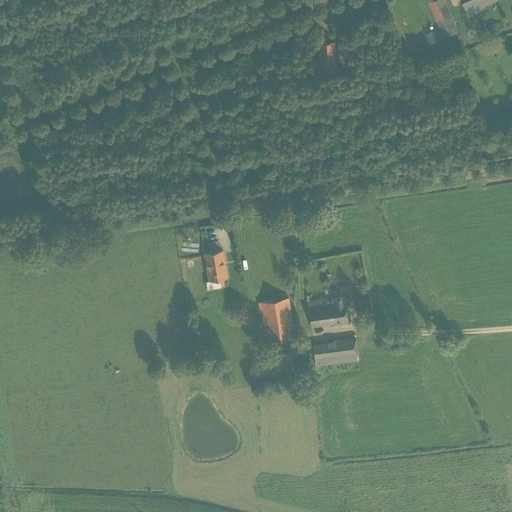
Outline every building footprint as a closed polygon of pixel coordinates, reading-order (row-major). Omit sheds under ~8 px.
[(443,0),(433,0),(427,3),(443,38),(458,32),(443,0)] [(461,0),(468,15),(482,8),(481,6),(493,0),(461,0)] [(430,27),(407,37),(418,60),(440,49),(430,27)] [(204,253),(208,281),(227,278),(222,250),(204,253)] [(294,338),(288,298),(271,300),(269,291),(267,291),(265,276),(253,278),(254,288),(255,292),(261,291),(263,301),(261,301),(266,335),(262,335),(263,343),(267,342),(285,340),(294,338)] [(307,301),(310,326),(347,321),(345,304),(344,296),(331,298),(331,300),(326,301),(326,299),(307,301)] [(328,343),(313,345),(316,365),(357,359),(355,339),(334,342),(335,345),(329,346),(328,343)]
